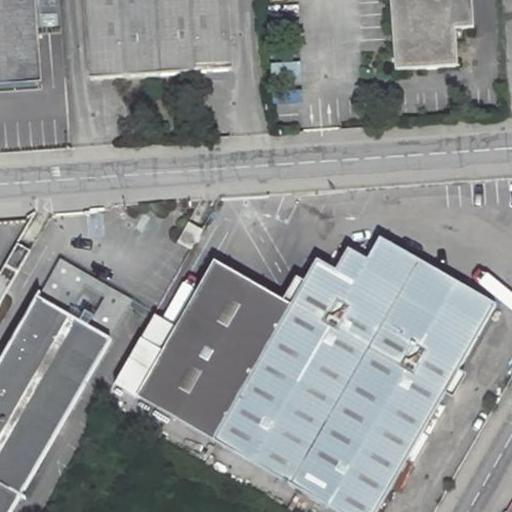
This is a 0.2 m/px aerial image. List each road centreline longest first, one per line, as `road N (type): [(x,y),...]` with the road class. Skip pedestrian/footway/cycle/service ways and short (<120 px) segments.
road 1 (unclassified): [(511,154),(0,188)]
road 2 (unknown): [(90,182),(0,360)]
road 3 (unknown): [(278,170),(260,0)]
